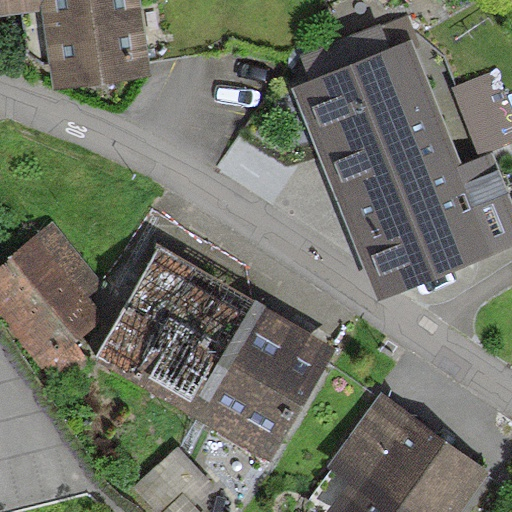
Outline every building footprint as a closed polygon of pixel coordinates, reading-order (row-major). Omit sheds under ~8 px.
[(0,0),(0,21),(44,15),(57,97),(152,83),(139,0),(0,0)] [(413,50),(294,97),(381,311),(511,252),(511,204),(492,157),(463,170),(413,50)] [(511,111),(496,73),(452,91),(480,157),(511,144),(511,111)] [(123,321),(53,224),(0,270),(0,314),(62,388),(110,347),(123,321)] [(110,347),(99,369),(274,468),(334,358),(157,251),(123,321),(110,347)] [(448,445),(383,398),(327,474),(348,489),(331,511),(466,511),(492,477),(448,445)] [(170,511),(208,511),(230,494),(192,448),(148,483),(170,511)]
